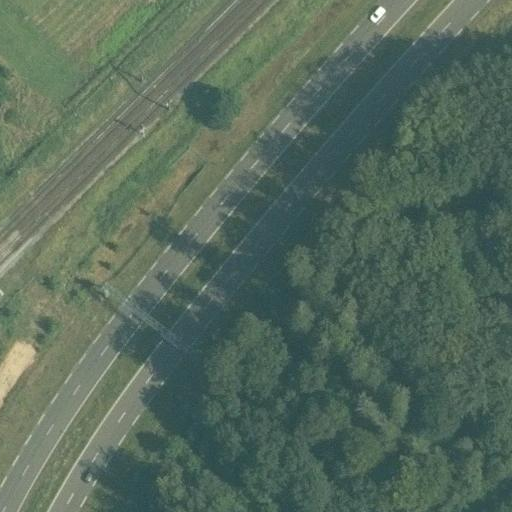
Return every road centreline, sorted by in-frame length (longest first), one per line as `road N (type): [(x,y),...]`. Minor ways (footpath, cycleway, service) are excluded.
road 1 (primary): [(64,511),(126,404),(473,0)]
road 2 (primary): [(405,0),(253,165),(127,320),(1,511)]
road 3 (unknown): [(0,266),(23,296),(27,323),(0,372)]
